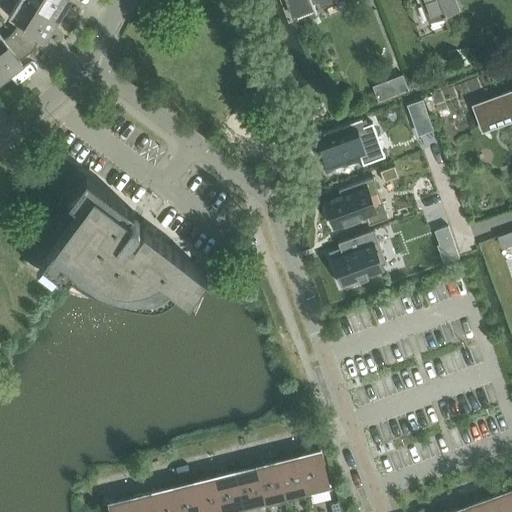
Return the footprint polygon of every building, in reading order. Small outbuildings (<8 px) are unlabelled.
[(28,0),(18,0),(9,16),(19,22),(13,31),(33,50),(41,36),(45,39),(58,18),(28,0)] [(28,0),(58,18),(69,0),(28,0)] [(287,0),(293,16),(296,15),(295,12),(312,6),(314,13),(316,13),(312,3),(318,1),(320,5),(333,0),(287,0)] [(422,0),(430,20),(459,9),(455,0),(422,0)] [(0,72),(4,77),(23,63),(20,59),(33,50),(13,31),(4,38),(0,32),(0,72)] [(403,74),(373,85),(378,98),(379,100),(409,89),(408,87),(403,74)] [(511,88),(476,102),(481,115),(484,124),(485,124),(511,113),(511,88)] [(423,99),(407,104),(410,113),(412,112),(416,123),(429,119),(423,99)] [(322,140),(318,141),(326,162),(329,169),(342,164),(342,165),(359,159),(362,158),(363,163),(369,161),(385,155),(373,122),(368,123),(363,125),(361,119),(362,119),(362,118),(323,132),(323,133),(324,133),(326,138),(322,140)] [(145,301),(149,301),(153,301),(155,301),(158,300),(163,299),(166,298),(171,292),(177,287),(183,293),(208,274),(145,227),(138,236),(123,225),(134,211),(87,175),(76,204),(82,209),(43,261),(67,279),(72,272),(74,275),(76,277),(78,278),(81,279),(88,283),(94,286),(101,289),(108,292),(115,294),(123,297),(129,298),(135,299),(141,301),(145,301)] [(360,217),(366,215),(367,219),(369,224),(389,217),(378,187),(375,180),(374,176),(339,189),(340,193),(326,198),(326,200),(336,227),(351,221),(360,218),(360,217)] [(358,279),(369,275),(383,270),(381,264),(383,264),(385,263),(386,264),(387,263),(374,228),(338,242),(340,247),(342,253),(333,256),(343,283),(344,284),(358,279)] [(312,491),(330,487),(321,449),(299,455),(309,497),(314,496),(312,491)] [(305,498),(309,497),(299,455),(278,460),(287,498),(304,493),(305,498)] [(270,502),(287,498),(278,460),(257,465),(267,507),(271,506),(270,502)] [(268,511),(267,507),(257,465),(236,470),(246,511),(268,511)] [(246,511),(236,470),(215,476),(224,511),(246,511)] [(224,511),(215,476),(194,481),(201,511),(224,511)] [(201,511),(194,481),(173,486),(179,511),(201,511)] [(179,511),(173,486),(152,491),(157,511),(179,511)] [(157,511),(152,491),(131,496),(135,511),(157,511)] [(490,511),(511,511),(511,508),(506,491),(485,498),(490,511)] [(135,511),(131,496),(109,502),(111,511),(135,511)] [(467,511),(490,511),(485,498),(465,506),(467,511)] [(330,501),(333,511),(344,511),(339,499),(330,501)]
